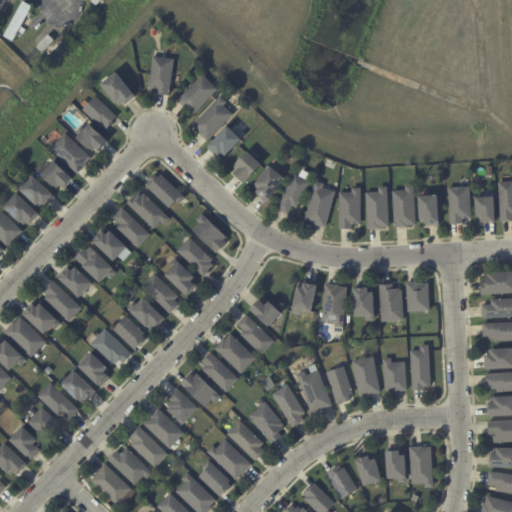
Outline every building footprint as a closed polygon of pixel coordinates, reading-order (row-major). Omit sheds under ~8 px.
[(25,2),(33,6),(29,11),(33,13),(31,17),(28,15),(13,41),(5,36),(25,1),(25,2)] [(50,34),(55,40),(33,62),(28,57),(50,34)] [(170,94),(157,92),(158,87),(150,85),(155,49),(166,50),(165,56),(176,58),(170,94)] [(137,98),(128,105),(126,102),(122,105),(104,83),(120,71),(140,96),(137,98)] [(213,82),(219,87),(194,113),(179,98),(204,72),(213,82)] [(118,114),(114,118),(115,119),(106,128),(84,107),(97,94),(118,114)] [(223,95),(229,100),(226,103),(235,112),(209,139),(200,130),(201,129),(194,123),(222,94),(223,95)] [(108,142),(101,149),(99,147),(95,151),(79,136),(80,135),(79,134),(76,137),(73,134),(76,131),(78,132),(84,126),(85,128),(88,124),(90,125),(93,122),(110,140),(108,142)] [(232,128),(242,137),(223,157),(220,154),(217,157),(206,147),(228,124),(232,128)] [(91,158),(78,171),(52,147),(67,131),(93,156),(91,158)] [(251,151),(262,162),(244,181),(235,172),(237,169),(234,166),(238,163),(236,162),(249,149),(251,151)] [(73,179),(65,186),(63,184),(59,188),(44,173),(57,159),(75,177),(73,179)] [(273,163),(287,175),(268,200),(257,191),(260,188),(256,185),(259,181),(258,181),(272,162),(273,163)] [(187,196),(181,202),(177,199),(170,206),(146,183),(157,172),(160,175),(162,172),(187,196)] [(302,175),(312,180),(298,207),(294,205),(290,213),(278,206),(296,172),(302,175)] [(54,198),(46,206),(43,202),(40,206),(18,185),(24,178),(27,181),(34,173),(56,195),(54,198)] [(511,219),(503,220),(501,180),(511,179),(511,219)] [(325,182),(324,187),(337,190),(327,225),(315,222),(315,221),(307,219),(317,180),(325,182)] [(416,224),(409,224),(409,225),(396,225),(395,189),(407,188),(407,183),(416,183),(418,224),(416,224)] [(472,217),(465,217),(465,221),(452,222),(450,186),(472,184),(473,217),(472,217)] [(391,225),(382,225),(383,227),(370,227),(368,191),(380,190),(380,185),(389,185),(391,225)] [(362,223),(354,223),(354,227),(341,227),(341,190),(354,191),(354,186),(363,186),(362,223)] [(37,215),(30,223),(27,221),(24,224),(4,205),(18,191),(37,210),(36,211),(39,213),(37,215)] [(151,197),(171,218),(165,224),(162,221),(155,228),(129,202),(134,197),(135,197),(140,192),(142,195),(145,192),(151,197)] [(439,223),(428,224),(428,220),(423,221),(421,192),(440,192),(442,223),(439,223)] [(495,221),(484,222),(484,217),(478,217),(477,197),(497,196),(498,221),(495,221)] [(22,230),(9,244),(0,235),(0,204),(24,228),(22,230)] [(118,225),(121,222),(115,216),(124,206),(152,234),(140,247),(118,226),(118,225)] [(227,238),(226,239),(229,242),(219,253),(195,230),(202,223),(198,220),(205,213),(229,236),(227,238)] [(127,247),(115,260),(95,240),(104,231),(108,234),(112,230),(128,246),(127,247)] [(214,258),(212,260),(215,263),(205,274),(179,249),(191,236),(214,258)] [(116,267),(114,268),(118,272),(112,279),(108,275),(102,281),(77,257),(87,247),(89,249),(92,246),(98,251),(99,250),(116,267)] [(181,261),(198,277),(197,278),(200,281),(196,285),(199,287),(190,297),(187,295),(188,294),(168,275),(174,269),(171,266),(178,260),(180,262),(181,261)] [(75,269),(77,268),(93,283),(80,297),(59,277),(69,267),(73,271),(75,269)] [(511,291),(484,293),(483,280),(487,280),(487,274),(489,274),(489,271),(511,269),(511,291)] [(158,274),(180,294),(176,298),(180,302),(171,312),(143,285),(156,272),(158,274)] [(75,316),(70,320),(46,297),(50,293),(45,289),(55,279),(83,307),(75,316)] [(422,281),(422,282),(430,282),(432,309),(410,310),(408,281),(421,280),(422,281)] [(305,282),(317,284),(312,311),(302,309),(301,315),(292,313),(298,285),(303,286),(304,282),(305,282)] [(327,282),(339,283),(339,285),(347,285),(343,331),(334,330),(335,320),(322,319),(325,282),(327,282)] [(395,283),(395,287),(401,287),(401,289),(404,289),(405,318),(384,320),(382,283),(395,282),(395,283)] [(356,315),(354,287),(369,286),(369,291),(374,291),(375,314),(374,314),(374,320),(365,320),(365,314),(356,315)] [(166,320),(158,329),(155,326),(152,329),(132,310),(145,296),(168,318),(166,320)] [(511,315),(485,316),(484,303),(494,303),(493,298),(511,296),(511,315)] [(269,324),(251,307),(260,297),(266,303),(270,299),(283,311),(269,324)] [(61,323),(56,328),(52,324),(46,331),(25,312),(35,301),(39,305),(42,301),(59,317),(58,318),(62,322),(61,323)] [(263,354),(242,333),(245,329),(239,323),(248,313),(276,340),(263,354)] [(144,334),(148,337),(141,345),(140,343),(136,348),(114,328),(127,314),(146,332),(144,334)] [(46,342),(33,356),(6,331),(15,321),(16,322),(22,316),(48,340),(46,342)] [(511,339),(496,340),(496,337),(491,337),(491,334),(486,334),(485,322),(511,320),(511,339)] [(133,353),(124,362),(121,359),(117,363),(114,361),(113,363),(92,343),(107,327),(133,353)] [(256,359),(243,372),(216,347),(225,337),(226,338),(232,332),(258,357),(256,359)] [(0,356),(0,338),(1,337),(5,341),(9,337),(30,358),(23,365),(19,361),(12,368),(0,356)] [(432,378),(433,385),(427,385),(427,388),(414,389),(412,349),(422,348),(422,344),(431,343),(432,378)] [(511,366),(487,368),(486,355),(490,355),(490,354),(494,354),(494,348),(511,347),(511,366)] [(112,375),(102,385),(80,364),(93,350),(110,365),(106,369),(112,375)] [(204,368),(207,364),(203,360),(212,350),(240,378),(228,391),(204,368)] [(380,391),(370,394),(370,392),(361,394),(354,359),(375,355),(383,391),(380,391)] [(407,389),(396,390),(396,389),(387,389),(384,357),(393,357),(393,361),(407,360),(409,389),(407,389)] [(331,404),(313,411),(298,373),(306,370),(308,374),(313,372),(310,365),(317,362),(333,403),(331,404)] [(4,386),(0,390),(0,364),(13,377),(4,386)] [(39,373),(34,369),(38,365),(42,370),(39,373)] [(95,392),(87,400),(85,398),(82,401),(59,379),(73,365),(95,387),(94,388),(97,390),(95,392)] [(355,392),(351,393),(352,397),(339,402),(328,371),(346,365),(355,392)] [(220,393),(214,400),(211,397),(205,403),(181,380),(190,370),(194,373),(196,370),(220,393)] [(511,388),(500,388),(500,387),(495,388),(495,384),(489,385),(488,372),(511,370),(511,388)] [(263,380),(271,375),(277,384),(269,389),(263,380)] [(78,410),(71,418),(64,412),(61,415),(39,395),(52,381),(80,408),(78,410)] [(305,413),(303,414),(306,419),(294,426),(273,393),(290,383),(307,411),(305,413)] [(199,407),(183,423),(168,408),(170,406),(169,405),(173,400),(169,396),(179,387),(199,407)] [(511,414),(487,414),(486,401),(494,401),(494,395),(511,394),(511,414)] [(284,425),(283,425),(285,427),(280,431),(283,434),(273,443),(250,415),(267,401),(286,423),(284,425)] [(64,425),(55,435),(52,432),(47,436),(45,434),(43,436),(40,433),(41,432),(29,421),(43,405),(64,425)] [(186,432),(171,448),(146,423),(152,417),(151,416),(160,406),(186,432)] [(511,440),(496,441),(496,433),(491,433),(490,419),(511,418),(511,440)] [(264,444),(262,446),(266,450),(257,460),(229,433),(242,419),(265,442),(264,444)] [(41,443),(38,446),(41,449),(32,458),(11,438),(24,424),(39,438),(38,439),(42,442),(41,443)] [(133,443),(136,440),(132,436),(141,426),(170,453),(157,466),(133,443)] [(253,463),(238,478),(209,450),(215,444),(218,447),(227,438),(253,463)] [(26,465),(19,473),(16,471),(13,474),(0,462),(0,447),(6,441),(26,460),(25,461),(28,463),(26,465)] [(425,445),(425,446),(433,446),(435,487),(427,487),(427,482),(414,482),(411,446),(425,445)] [(139,482),(137,484),(110,458),(119,449),(122,453),(128,446),(154,472),(148,478),(145,475),(139,482)] [(511,465),(489,465),(489,453),(492,453),(492,452),(497,452),(497,446),(511,446),(511,465)] [(408,483),(400,483),(400,478),(390,478),(390,450),(403,450),(403,454),(408,454),(408,483)] [(385,480),(367,485),(359,458),(372,455),(373,459),(378,458),(385,480)] [(231,479),(229,482),(233,485),(226,492),(225,491),(221,496),(200,475),(207,468),(204,465),(210,459),(231,479)] [(133,488),(124,497),(128,501),(122,507),(93,479),(99,473),(98,472),(107,462),(133,488)] [(355,490),(343,498),(328,473),(333,470),(332,468),(341,463),(344,467),(346,466),(359,488),(355,490)] [(511,491),(498,490),(499,484),(489,483),(491,470),(511,472),(511,491)] [(218,499),(212,506),(212,507),(207,511),(200,511),(177,490),(187,480),(183,477),(189,471),(218,499)] [(0,492),(9,483),(0,474),(0,492)] [(306,498),(308,496),(304,492),(311,485),(312,486),(316,482),(337,502),(330,509),(333,511),(320,511),(306,498)] [(193,511),(166,511),(159,505),(171,492),(193,511)] [(511,511),(483,511),(486,503),(487,503),(489,495),(511,500),(511,511)] [(311,511),(285,511),(294,503),(298,507),(299,505),(303,508),(305,506),(311,511)]
